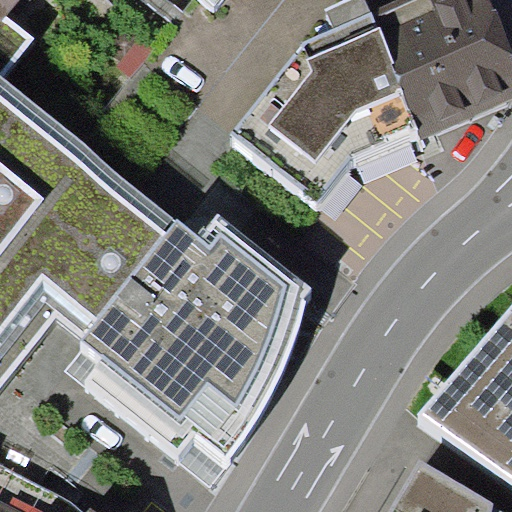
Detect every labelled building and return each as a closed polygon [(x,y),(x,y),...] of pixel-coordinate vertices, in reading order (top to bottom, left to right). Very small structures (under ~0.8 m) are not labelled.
[(0,0),(0,17),(2,19),(6,14),(17,0),(0,0)] [(353,154),(420,124),(370,6),(367,0),(335,0),(325,4),(334,23),(303,39),(230,129),(317,199),(353,154)] [(511,95),(511,51),(490,0),(385,0),(370,6),(420,124),(424,132),(511,95)] [(2,19),(0,17),(0,73),(3,76),(35,38),(6,14),(2,19)] [(0,73),(0,384),(52,315),(81,339),(175,218),(3,76),(0,73)] [(304,307),(307,299),(304,298),(312,287),(217,213),(197,234),(177,217),(175,218),(81,339),(84,343),(103,356),(85,381),(176,458),(195,435),(227,462),(233,454),(241,442),(250,430),(259,415),(268,399),(276,385),(281,373),(285,361),(291,348),(296,333),(298,328),(301,318),(304,307)] [(511,302),(419,412),(511,477),(511,302)] [(103,356),(84,343),(64,371),(83,384),(85,381),(103,356)] [(195,435),(176,458),(211,486),(229,464),(227,462),(195,435)] [(507,511),(419,459),(388,511),(507,511)] [(0,511),(97,511),(91,506),(85,511),(84,511),(72,501),(0,463),(0,511)]
